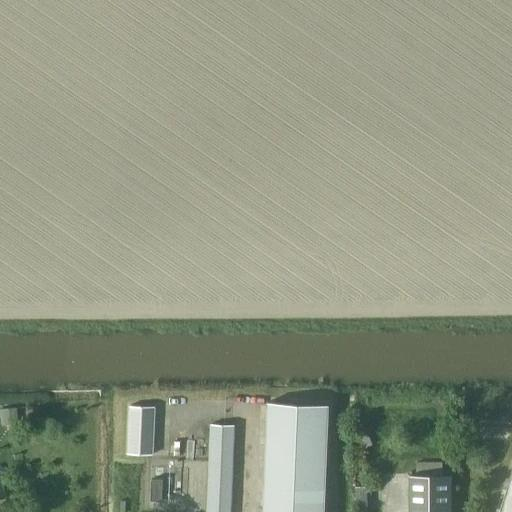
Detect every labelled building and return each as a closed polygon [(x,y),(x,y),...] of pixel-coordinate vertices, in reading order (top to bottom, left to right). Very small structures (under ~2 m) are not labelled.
[(325,511),(330,403),(267,401),(263,507),(260,507),(259,511),(325,511)] [(130,416),(154,418),(154,406),(130,404),(130,416)] [(16,417),(15,408),(4,409),(2,409),(3,424),(16,423),(16,417)] [(130,416),(129,428),(153,430),(154,418),(130,416)] [(210,425),(209,437),(234,438),(234,426),(210,425)] [(129,428),(128,440),(152,442),(153,430),(129,428)] [(233,448),(234,438),(209,437),(209,447),(233,448)] [(152,442),(128,440),(128,452),(152,454),(152,442)] [(209,447),(209,457),(233,458),(233,448),(209,447)] [(208,468),(232,469),(233,458),(209,457),(208,468)] [(442,462),(416,462),(415,472),(412,472),(411,511),(452,511),(452,473),(442,473),(442,462)] [(232,479),(232,469),(208,468),(208,478),(232,479)] [(511,511),(511,471),(499,511),(511,511)] [(163,477),(151,476),(150,502),(162,502),(163,477)] [(232,490),(232,479),(208,478),(207,489),(232,490)] [(207,489),(207,499),(231,500),(232,490),(207,489)] [(207,499),(207,509),(231,510),(231,500),(207,499)]
